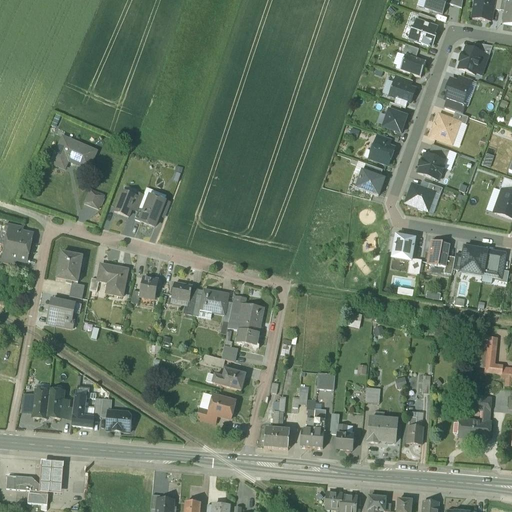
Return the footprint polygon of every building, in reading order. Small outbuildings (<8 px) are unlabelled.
[(426,0),(423,9),(442,15),(446,4),(447,0),(426,0)] [(447,0),(446,4),(461,9),(463,0),(447,0)] [(496,1),(491,0),(475,0),(473,19),(492,23),(494,11),(496,1)] [(511,6),(506,6),(505,13),(503,26),(511,27),(511,6)] [(436,21),(419,15),(416,23),(433,29),(436,21)] [(433,29),(416,23),(413,32),(412,31),(409,41),(421,45),(421,46),(428,48),(431,49),(434,39),(433,39),(436,30),(433,29)] [(475,45),(473,52),(483,55),(489,57),(492,48),(475,45)] [(418,51),(405,46),(402,56),(405,57),(415,60),(418,51)] [(458,71),(475,77),(483,55),(473,52),(466,49),(464,56),(463,55),(460,63),(461,63),(458,71)] [(415,60),(405,57),(399,72),(420,79),(426,64),(415,60)] [(393,84),(410,90),(413,83),(395,78),(393,84)] [(460,78),(457,85),(469,89),(471,82),(460,78)] [(457,85),(450,82),(446,93),(448,94),(445,102),(447,102),(462,108),(469,89),(457,85)] [(410,90),(394,84),(390,98),(396,101),(407,104),(410,105),(415,91),(410,90)] [(407,104),(396,101),(394,106),(401,109),(405,110),(407,104)] [(462,108),(447,102),(444,110),(455,114),(461,117),(464,108),(462,108)] [(394,106),(390,105),(387,113),(388,113),(389,113),(398,116),(401,109),(394,106)] [(398,116),(389,113),(388,113),(383,130),(400,136),(406,119),(398,116)] [(455,114),(452,122),(459,124),(465,127),(468,119),(461,117),(455,114)] [(431,140),(451,147),(459,124),(452,122),(439,117),(431,140)] [(391,141),(378,136),(375,144),(388,149),(388,148),(391,141)] [(96,154),(63,139),(51,166),(64,172),(68,163),(88,172),(96,154)] [(388,149),(375,144),(375,145),(372,146),(371,150),(372,153),(375,155),(373,162),(388,167),(394,150),(388,148),(388,149)] [(428,158),(444,164),(449,153),(432,147),(428,158)] [(418,175),(438,182),(444,164),(428,158),(424,157),(418,175)] [(382,172),(365,166),(363,173),(380,179),(382,172)] [(363,173),(362,173),(355,190),(378,199),(384,181),(380,179),(363,173)] [(502,193),(511,196),(511,182),(504,180),(500,192),(502,193)] [(429,186),(427,193),(434,195),(440,198),(443,191),(429,186)] [(427,214),(434,195),(427,193),(413,188),(406,206),(427,214)] [(104,198),(90,192),(84,206),(98,211),(104,198)] [(135,198),(121,193),(114,214),(128,219),(131,211),(136,199),(135,198)] [(494,215),(511,221),(511,196),(502,193),(494,215)] [(137,195),(135,198),(136,199),(131,211),(137,213),(138,210),(143,197),(137,195)] [(164,203),(150,197),(144,212),(140,223),(154,229),(160,215),(164,203)] [(164,203),(160,215),(165,217),(170,204),(164,202),(164,203)] [(137,213),(134,221),(140,223),(144,212),(138,210),(137,213)] [(23,229),(6,225),(5,232),(9,233),(9,232),(21,235),(23,229)] [(21,235),(9,232),(9,233),(6,246),(29,251),(32,237),(21,235)] [(415,242),(395,238),(391,261),(409,265),(411,265),(411,262),(415,242)] [(442,247),(431,245),(427,268),(437,270),(438,269),(445,270),(447,259),(449,249),(441,247),(442,247)] [(29,251),(6,246),(3,259),(16,262),(27,264),(29,251)] [(463,258),(460,275),(484,278),(488,253),(465,249),(463,258)] [(506,256),(488,253),(484,278),(500,281),(502,281),(503,273),(506,256)] [(82,259),(61,255),(56,281),(72,284),(77,285),(82,259)] [(460,275),(463,258),(455,256),(455,261),(452,273),(460,275)] [(16,262),(3,259),(0,258),(0,264),(14,268),(16,262)] [(455,261),(447,259),(445,270),(443,277),(452,278),(452,273),(455,261)] [(421,264),(411,262),(411,265),(409,265),(407,277),(419,279),(421,264)] [(128,272),(100,267),(97,282),(97,283),(99,284),(107,285),(105,296),(123,299),(128,272)] [(510,274),(503,273),(502,281),(500,281),(499,284),(507,286),(510,274)] [(158,283),(142,280),(140,294),(139,299),(155,302),(158,283)] [(97,282),(91,281),(89,293),(97,294),(99,284),(97,283),(97,282)] [(77,285),(72,284),(69,299),(82,301),(84,288),(77,287),(77,285)] [(192,290),(174,286),(172,300),(189,303),(191,291),(192,290)] [(140,294),(133,293),(131,305),(138,307),(139,299),(140,294)] [(228,297),(204,293),(204,295),(197,294),(193,318),(199,320),(200,314),(201,311),(211,313),(211,315),(224,317),(226,305),(228,297)] [(263,311),(244,307),(245,301),(237,299),(233,316),(242,318),(239,333),(255,337),(258,324),(260,325),(263,311)] [(75,306),(52,302),(49,319),(55,321),(55,320),(71,324),(71,323),(75,306)] [(224,317),(224,318),(223,318),(222,324),(228,325),(232,306),(226,305),(224,317)] [(71,324),(55,320),(55,321),(53,328),(72,332),(74,324),(71,323),(71,324)] [(255,337),(239,333),(236,345),(251,348),(251,349),(253,352),(256,353),(259,351),(259,348),(256,345),(257,337),(255,337)] [(496,341),(489,340),(487,351),(494,352),(496,341)] [(237,351),(224,349),(221,361),(224,362),(234,365),(237,351)] [(494,352),(487,351),(485,375),(501,377),(502,370),(493,369),(494,352)] [(212,359),(206,357),(204,365),(210,367),(212,359)] [(221,361),(212,359),(210,367),(222,370),(224,362),(221,361)] [(240,373),(226,369),(223,380),(221,388),(241,394),(245,378),(239,376),(240,373)] [(374,374),(366,373),(365,382),(373,383),(374,374)] [(335,377),(318,375),(316,391),(333,393),(335,377)] [(218,379),(208,376),(206,384),(216,387),(218,379)] [(430,379),(423,378),(421,395),(429,396),(430,379)] [(278,386),(272,385),(270,395),(276,396),(278,386)] [(90,391),(76,389),(75,399),(86,400),(89,400),(90,391)] [(380,391),(366,390),(365,405),(379,406),(380,391)] [(49,394),(36,393),(35,398),(33,416),(33,420),(46,422),(50,392),(49,394)] [(64,394),(50,392),(46,422),(47,422),(47,420),(61,421),(63,403),(64,394)] [(308,395),(299,395),(298,407),(306,407),(308,395)] [(35,398),(24,397),(21,415),(33,416),(35,398)] [(86,400),(75,399),(74,411),(73,422),(72,428),(92,431),(94,420),(83,419),(86,400)] [(216,419),(230,423),(235,405),(214,399),(210,413),(200,411),(197,421),(215,426),(216,419)] [(488,400),(474,399),(473,412),(483,413),(487,414),(487,413),(488,400)] [(102,402),(95,401),(93,417),(100,418),(102,402)] [(111,403),(102,402),(100,418),(100,419),(108,420),(108,414),(110,414),(111,403)] [(69,404),(63,403),(61,421),(73,422),(74,411),(68,410),(69,404)] [(326,413),(314,412),(314,413),(315,413),(314,422),(325,423),(326,413)] [(110,414),(108,414),(108,420),(107,433),(113,433),(113,434),(114,434),(120,434),(120,435),(121,435),(121,434),(123,434),(129,435),(130,431),(131,431),(133,429),(133,426),(131,424),(126,423),(127,416),(110,414)] [(422,430),(415,429),(417,415),(409,414),(407,447),(421,448),(422,430)] [(339,417),(331,416),(330,431),(338,432),(338,427),(339,417)] [(397,423),(370,420),(367,445),(378,446),(378,443),(395,445),(397,423)] [(278,422),(273,422),(272,432),(265,432),(265,438),(262,438),(262,442),(264,442),(264,450),(276,451),(278,422)] [(289,434),(282,433),(283,423),(278,422),(276,451),(288,452),(289,434)] [(307,433),(301,432),(300,449),(311,450),(314,422),(308,422),(307,433)] [(325,423),(314,422),(311,450),(322,451),(325,423)] [(482,425),(461,423),(461,424),(459,438),(459,439),(488,442),(489,436),(490,435),(490,432),(489,431),(490,426),(488,426),(482,425)] [(346,428),(338,427),(338,432),(338,437),(346,438),(346,428)] [(338,437),(337,437),(336,452),(352,453),(353,438),(346,438),(338,437)] [(38,487),(41,490),(40,497),(48,498),(49,496),(59,498),(61,466),(40,464),(38,487)] [(38,487),(32,481),(7,479),(6,492),(30,493),(30,496),(40,497),(41,490),(38,487)] [(30,496),(29,496),(28,507),(41,508),(47,508),(48,498),(40,497),(30,496)] [(355,511),(356,500),(342,498),(342,497),(327,496),(326,503),(324,505),(323,508),(326,511),(332,511),(355,511)] [(160,498),(152,497),(151,511),(156,511),(157,502),(160,502),(160,498)] [(385,501),(368,499),(367,511),(390,511),(391,508),(385,507),(385,501)] [(160,502),(157,502),(156,511),(175,511),(176,511),(173,511),(173,503),(160,502)] [(410,511),(412,503),(398,502),(396,511),(410,511)]
